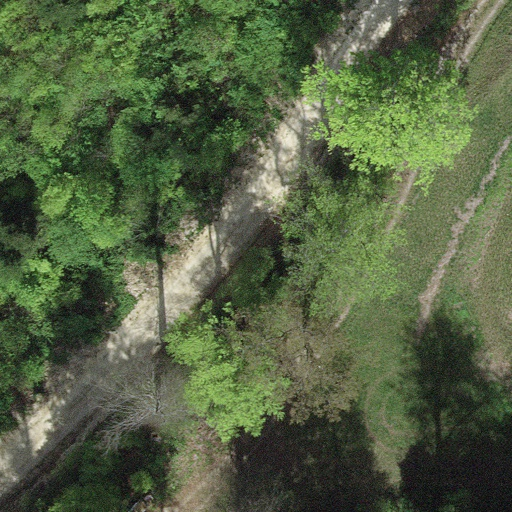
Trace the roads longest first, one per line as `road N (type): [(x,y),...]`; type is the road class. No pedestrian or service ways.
road 1 (track): [(165,511),(282,385),(379,228),(492,0)]
road 2 (track): [(0,468),(217,248),(389,0)]
